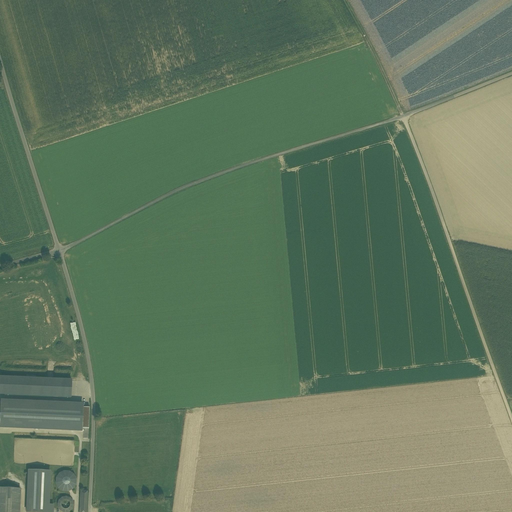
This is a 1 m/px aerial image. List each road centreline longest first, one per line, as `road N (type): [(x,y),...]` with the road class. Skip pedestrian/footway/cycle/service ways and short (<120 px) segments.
road 1 (unclassified): [(404,118),(198,178),(60,252)]
road 2 (unclassified): [(404,118),(511,421)]
road 3 (unclassified): [(60,252),(93,386),(89,511)]
road 4 (unclassified): [(0,63),(60,252)]
road 5 (track): [(344,0),(404,118)]
